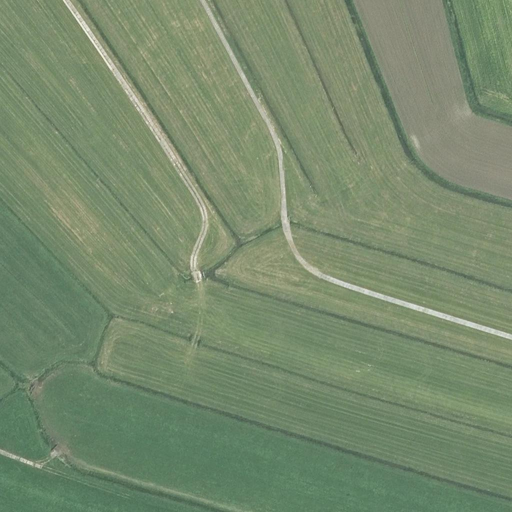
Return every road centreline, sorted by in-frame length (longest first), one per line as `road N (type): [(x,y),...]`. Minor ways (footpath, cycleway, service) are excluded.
road 1 (track): [(511,338),(342,286),(299,260),(286,234),(279,149),(203,0)]
road 2 (track): [(197,292),(200,203),(64,0)]
road 3 (track): [(228,494),(59,449),(54,418),(28,373)]
road 4 (track): [(174,511),(35,465),(51,455)]
road 5 (track): [(192,347),(197,292),(162,287),(132,249)]
road 6 (track): [(197,292),(318,344)]
